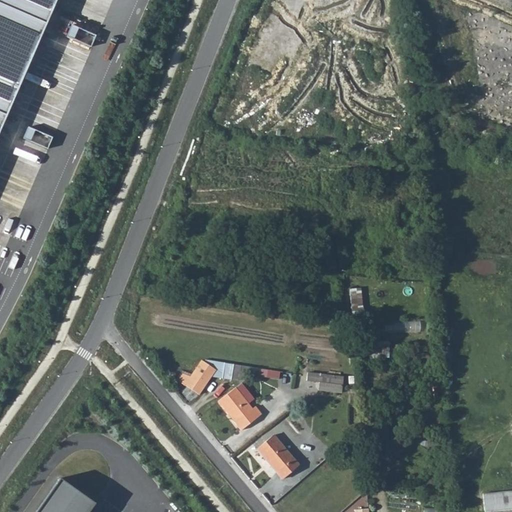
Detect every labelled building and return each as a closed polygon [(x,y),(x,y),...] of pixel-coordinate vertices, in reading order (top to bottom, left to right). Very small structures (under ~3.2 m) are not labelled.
[(0,0),(0,127),(54,0),(0,0)] [(65,34),(89,44),(93,33),(70,23),(65,34)] [(22,136),(46,147),(50,136),(26,126),(22,136)] [(182,374),(177,382),(198,395),(209,378),(229,381),(236,372),(239,367),(225,365),(202,361),(202,362),(200,361),(189,378),(182,374)] [(257,370),(239,367),(236,372),(243,373),(246,378),(257,370)] [(307,379),(342,385),(343,377),(308,371),(307,379)] [(329,399),(340,400),(342,385),(307,379),(307,381),(319,383),(318,390),(330,392),(329,399)] [(233,389),(215,402),(237,432),(258,416),(252,408),(249,410),(233,389)] [(298,465),(272,436),(256,449),(281,479),(298,465)] [(388,451),(387,443),(372,444),(373,452),(388,451)] [(85,511),(86,511),(92,503),(58,479),(34,511),(85,511)] [(511,491),(483,494),(484,511),(492,511),(511,510),(511,491)]
